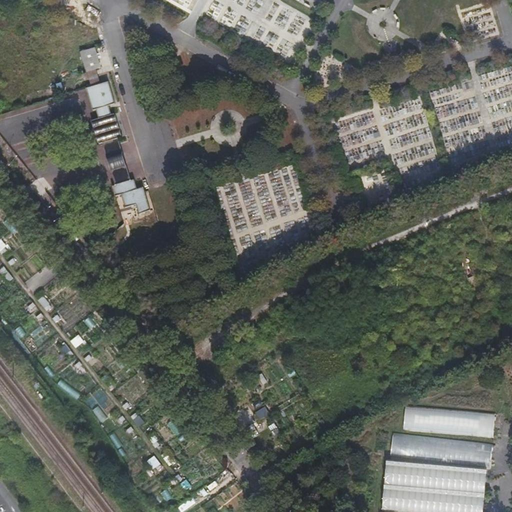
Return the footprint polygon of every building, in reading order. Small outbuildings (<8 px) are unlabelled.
[(102,143),(103,145),(103,146),(121,140),(121,138),(124,137),(120,124),(117,114),(113,115),(110,108),(118,105),(111,82),(103,85),(98,71),(86,74),(91,89),(86,90),(93,111),(96,110),(99,119),(91,121),(95,132),(99,144),(102,143)] [(113,176),(115,183),(124,181),(133,178),(127,159),(121,140),(103,146),(113,176)] [(133,178),(124,181),(115,183),(116,185),(112,187),(115,196),(121,195),(125,208),(135,205),(138,214),(153,209),(146,187),(139,190),(136,178),(134,179),(133,178)] [(403,432),(494,442),(497,415),(406,405),(403,432)] [(98,407),(94,411),(101,420),(106,417),(98,407)] [(266,407),(257,413),(261,420),(271,414),(266,407)] [(390,459),(491,471),(494,446),(392,434),(390,459)] [(381,511),(383,511),(484,511),(488,472),(385,463),(381,511)]
